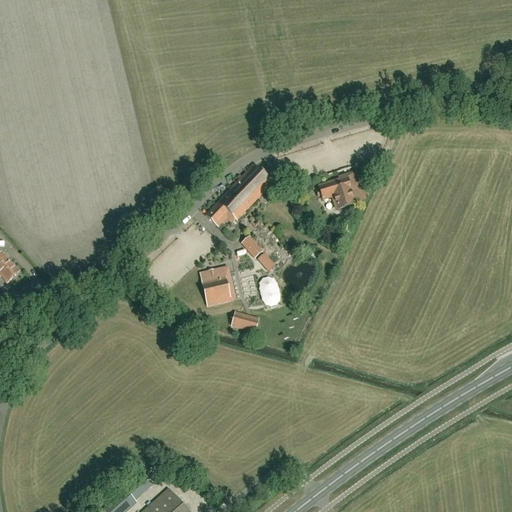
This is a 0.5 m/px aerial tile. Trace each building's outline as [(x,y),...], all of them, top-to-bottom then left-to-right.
[(205,217),(215,226),(219,230),(227,220),(232,225),(236,221),(237,222),(272,185),(252,167),(205,217)] [(355,172),(353,173),(338,178),(339,181),(318,188),(322,201),(332,198),(337,211),(365,202),(355,172)] [(304,183),(295,186),(298,196),(307,193),(304,183)] [(262,254),(249,239),(242,245),(255,260),(262,254)] [(19,273),(9,263),(1,254),(0,255),(0,277),(1,278),(2,277),(8,284),(19,273)] [(263,267),(271,261),(265,254),(257,260),(263,267)] [(201,282),(206,303),(208,309),(231,303),(224,276),(201,282)] [(235,314),(231,329),(255,335),(259,321),(235,314)] [(125,491),(135,502),(152,486),(142,475),(125,491)] [(102,511),(127,511),(136,504),(124,491),(112,502),(111,500),(102,508),(103,510),(102,511)] [(187,511),(169,491),(145,511),(187,511)]
